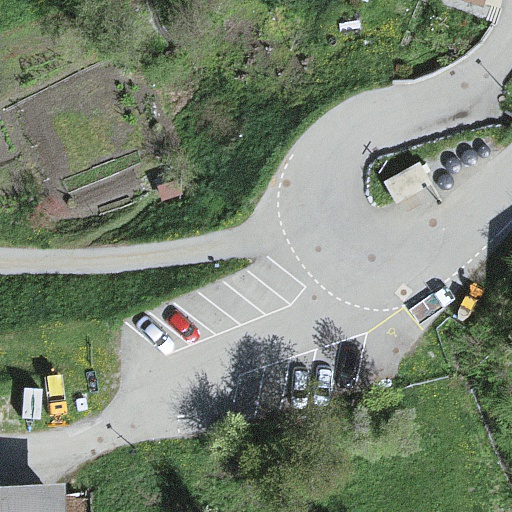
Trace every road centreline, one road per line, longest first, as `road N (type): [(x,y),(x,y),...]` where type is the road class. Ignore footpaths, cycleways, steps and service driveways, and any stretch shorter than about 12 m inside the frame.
road 1 (residential): [(0,448),(98,437),(199,366),(335,307),(373,270)]
road 2 (residential): [(511,8),(478,79),(368,125),(333,163),(324,202),(330,232),(349,259),(373,270)]
road 3 (residential): [(373,270),(395,273),(425,261),(511,179)]
